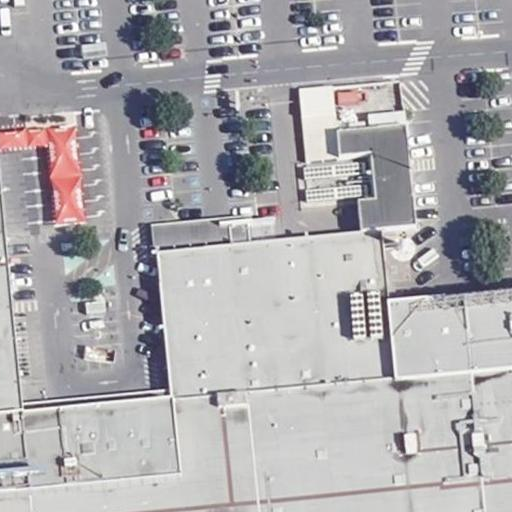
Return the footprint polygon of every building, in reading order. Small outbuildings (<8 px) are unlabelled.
[(335,89),(303,91),(305,119),(337,117),(335,89)] [(373,133),(409,131),(408,116),(373,118),(373,133)] [(341,162),(339,136),(337,117),(305,119),(309,165),(341,162)] [(511,511),(511,295),(391,307),(384,234),(419,230),(409,131),(373,133),(339,136),(341,162),(373,160),(377,203),(359,205),(362,236),(265,246),(232,249),(158,256),(161,285),(172,393),(173,405),(26,418),(25,408),(0,170),(0,511),(511,511)] [(262,217),(155,227),(158,256),(232,249),(230,227),(263,224),(262,217)] [(278,223),(263,224),(230,227),(232,249),(265,246),(264,237),(279,236),(278,223)] [(173,405),(172,393),(25,408),(26,418),(173,405)]
